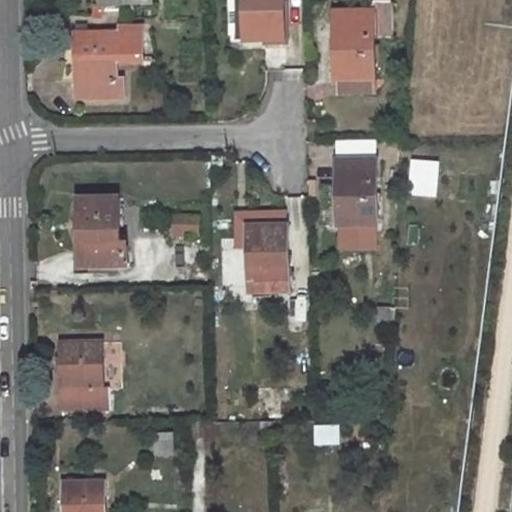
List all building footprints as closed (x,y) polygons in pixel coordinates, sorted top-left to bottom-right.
[(244,0),(245,40),(284,39),(283,0),(244,0)] [(336,79),(376,78),(374,14),(334,15),(336,79)] [(89,25),(77,26),(78,100),(124,99),(123,77),(118,77),(117,58),(142,58),(141,34),(117,34),(117,32),(89,32),(89,25)] [(142,58),(157,57),(150,34),(141,34),(142,58)] [(338,162),(339,226),(377,226),(377,161),(338,162)] [(119,199),(78,200),(79,248),(89,248),(90,266),(128,266),(128,247),(119,247),(119,199)] [(288,226),(248,227),(250,292),(289,291),(288,226)] [(181,254),(148,255),(148,271),(181,270),(181,254)] [(110,391),(103,391),(102,344),(62,344),(64,412),(110,411),(110,391)] [(260,379),(261,411),(277,411),(277,379),(260,379)] [(156,457),(173,457),(173,434),(156,435),(156,457)] [(65,484),(65,511),(105,511),(105,483),(65,484)]
